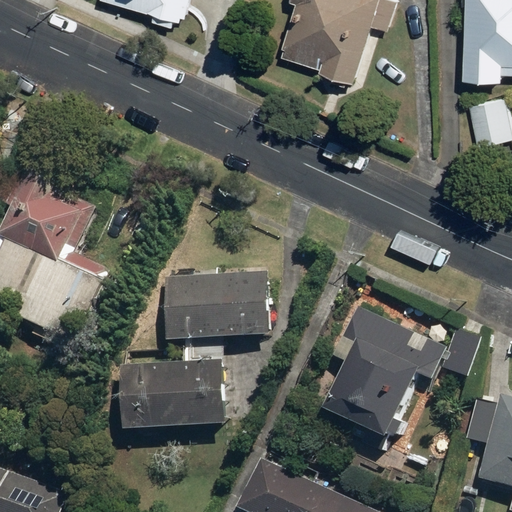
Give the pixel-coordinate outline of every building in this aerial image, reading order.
[(195,0),(139,0),(189,18),(195,0)] [(304,0),(285,52),(359,80),(381,25),(391,29),(401,0),(304,0)] [(511,0),(475,0),(473,75),(511,76),(511,0)] [(511,101),(509,90),(475,99),(486,143),(511,136),(511,101)] [(28,137),(22,149),(0,194),(20,204),(10,223),(0,217),(0,257),(8,261),(0,278),(0,288),(25,301),(21,309),(78,337),(93,307),(112,317),(133,273),(83,248),(106,202),(71,185),(82,163),(28,137)] [(179,199),(153,187),(135,227),(161,239),(179,199)] [(279,267),(178,270),(180,338),(281,335),(279,267)] [(333,404),(405,438),(433,378),(443,382),(458,351),(365,308),(343,354),(354,359),(333,404)] [(236,357),(134,364),(138,428),(240,421),(236,357)] [(511,389),(487,472),(511,478),(511,389)] [(393,511),(267,455),(244,505),(258,511),(393,511)] [(0,461),(0,511),(73,511),(81,488),(0,461)]
